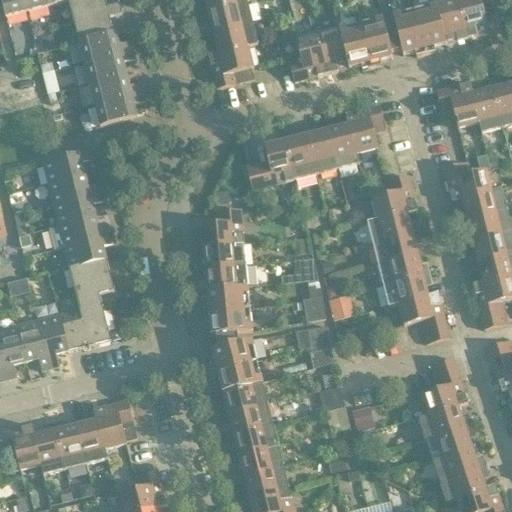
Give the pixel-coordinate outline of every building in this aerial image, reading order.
[(0,0),(5,19),(27,14),(23,0),(0,0)] [(23,0),(27,14),(48,9),(45,0),(23,0)] [(81,0),(45,0),(48,9),(68,4),(81,0)] [(109,20),(122,17),(117,0),(81,0),(68,4),(78,45),(113,36),(116,36),(115,34),(113,35),(109,20)] [(204,0),(206,7),(199,9),(201,16),(247,4),(246,0),(204,0)] [(479,0),(464,0),(457,2),(467,42),(500,33),(494,10),(483,13),(479,0)] [(457,2),(436,7),(445,42),(443,43),(444,47),(467,42),(457,2)] [(247,4),(201,16),(202,23),(209,21),(213,35),(252,25),(247,4)] [(392,18),(396,32),(391,34),(386,35),(382,21),(339,32),(347,67),(349,66),(350,71),(361,68),(362,74),(363,74),(363,73),(381,69),(380,64),(392,60),(391,56),(396,54),(401,53),(402,58),(415,55),(416,60),(434,55),(434,56),(435,56),(434,50),(444,47),(443,43),(445,42),(436,7),(392,18)] [(252,25),(213,35),(216,49),(209,51),(211,57),(211,58),(248,49),(248,50),(258,47),(252,25)] [(339,32),(317,37),(327,77),(350,71),(349,66),(347,67),(339,32)] [(133,54),(130,45),(116,48),(113,36),(78,45),(84,66),(133,54)] [(294,85),(327,77),(317,37),(296,42),(300,59),(288,62),(294,85)] [(248,49),(211,58),(211,57),(208,58),(216,92),(254,83),(251,71),(253,71),(248,50),(248,49)] [(133,54),(84,66),(89,87),(126,77),(123,65),(135,62),(133,54)] [(126,77),(89,87),(94,108),(143,95),(141,87),(129,90),(126,77)] [(511,128),(511,86),(500,89),(498,82),(491,84),(503,131),(511,128)] [(486,93),(473,96),(472,96),(479,126),(481,136),(503,131),(491,84),(484,86),(486,93)] [(458,131),(479,126),(472,96),(473,96),(470,86),(436,94),(442,118),(454,115),(458,131)] [(143,95),(94,108),(100,129),(137,120),(134,107),(145,104),(143,95)] [(345,117),(346,120),(347,120),(356,157),(356,156),(377,151),(373,135),(385,132),(379,109),(345,117)] [(347,120),(346,120),(340,122),(341,129),(328,132),(337,172),(359,166),(356,156),(356,157),(347,120)] [(312,129),(305,130),(316,177),(337,172),(328,132),(313,136),(312,129)] [(299,139),(286,143),(295,182),(316,177),(305,130),(298,132),(299,139)] [(268,164),(256,167),(246,170),(252,193),(295,182),(286,143),(264,148),(268,164)] [(42,165),(48,187),(85,177),(82,165),(94,162),(91,153),(42,165)] [(452,205),(462,202),(462,201),(491,194),(491,193),(486,172),(470,176),(467,165),(443,170),(452,205)] [(85,177),(48,187),(53,208),(102,195),(100,187),(88,190),(85,177)] [(372,201),(377,222),(377,223),(407,215),(407,216),(417,213),(408,179),(385,185),(388,197),(372,201)] [(462,201),(462,202),(465,215),(458,217),(460,224),(507,212),(501,191),(491,193),(491,194),(462,201)] [(228,193),(215,194),(216,208),(229,206),(228,193)] [(102,195),(53,208),(58,229),(96,219),(93,207),(104,204),(102,195)] [(201,228),(203,250),(244,246),(240,212),(217,214),(218,226),(201,228)] [(507,212),(460,224),(462,231),(469,229),(472,243),(511,233),(507,212)] [(377,223),(377,222),(367,224),(372,246),(419,235),(417,228),(410,229),(407,216),(407,215),(377,223)] [(96,219),(58,229),(64,250),(113,238),(110,229),(99,232),(96,219)] [(511,233),(472,243),(476,257),(469,259),(471,266),(511,255),(511,233)] [(419,235),(372,246),(378,267),(417,257),(414,243),(421,241),(419,235)] [(29,238),(19,241),(22,252),(32,250),(29,238)] [(113,238),(64,250),(69,271),(106,262),(103,250),(115,247),(113,238)] [(244,246),(203,250),(204,265),(197,265),(198,272),(246,268),(244,246)] [(511,255),(471,266),(472,273),(479,271),(483,284),(483,285),(511,277),(511,255)] [(417,257),(378,267),(383,288),(430,276),(428,269),(421,271),(417,257)] [(114,294),(106,262),(69,271),(77,303),(99,297),(114,294)] [(312,279),(311,262),(297,263),(298,280),(312,279)] [(320,267),(324,281),(330,279),(327,266),(320,267)] [(248,290),(246,268),(198,272),(199,284),(206,283),(207,295),(212,295),(212,293),(248,290)] [(430,276),(383,288),(388,310),(398,307),(428,299),(428,298),(424,285),(431,283),(430,276)] [(511,300),(511,277),(483,285),(483,284),(473,287),(481,321),(504,315),(501,304),(511,300)] [(27,281),(17,283),(20,298),(30,295),(27,281)] [(248,290),(212,293),(212,295),(207,295),(208,306),(202,306),(202,308),(203,308),(205,326),(210,325),(211,338),(216,338),(217,344),(217,350),(212,352),(215,364),(210,365),(214,383),(214,384),(219,383),(222,393),(227,392),(227,394),(262,385),(251,342),(238,345),(238,341),(237,336),(252,334),(248,290)] [(446,330),(438,296),(428,298),(428,299),(398,307),(404,328),(420,324),(423,335),(446,330)] [(110,344),(99,297),(77,303),(79,312),(59,318),(68,355),(84,351),(83,347),(87,346),(88,350),(110,344)] [(325,322),(322,299),(302,303),(306,325),(325,322)] [(349,304),(330,308),(333,322),(333,324),(353,319),(349,304)] [(504,315),(481,321),(484,333),(507,327),(504,315)] [(59,318),(38,323),(50,372),(59,369),(56,358),(68,355),(59,318)] [(38,323),(17,328),(26,365),(38,362),(41,374),(50,372),(38,323)] [(17,328),(0,332),(0,351),(8,382),(16,380),(14,369),(26,365),(17,328)] [(327,329),(307,332),(311,355),(330,352),(327,329)] [(446,330),(423,335),(426,347),(449,342),(446,330)] [(487,350),(490,362),(511,354),(511,350),(509,343),(487,350)] [(511,354),(490,362),(502,395),(511,392),(511,391),(511,390),(511,354)] [(430,369),(434,381),(456,373),(453,362),(430,369)] [(456,373),(434,381),(437,392),(422,397),(428,418),(429,419),(457,409),(458,410),(468,406),(456,373)] [(321,378),(324,391),(339,388),(336,375),(321,378)] [(262,385),(227,394),(227,392),(222,393),(225,407),(220,408),(222,418),(267,406),(262,385)] [(323,414),(335,411),(344,409),(340,389),(318,395),(323,414)] [(93,412),(94,416),(95,415),(104,452),(105,452),(126,446),(125,444),(137,442),(128,404),(93,412)] [(267,406),(222,418),(224,427),(230,426),(233,437),(273,427),(267,406)] [(350,430),(344,409),(335,411),(340,432),(350,430)] [(457,409),(429,419),(428,418),(418,421),(426,442),(471,427),(469,420),(462,423),(458,410),(457,409)] [(370,434),(364,412),(352,415),(357,437),(370,434)] [(90,424),(76,427),(86,467),(107,462),(105,452),(104,452),(95,415),(94,416),(88,417),(90,424)] [(60,424),(53,426),(65,472),(86,467),(76,427),(62,431),(60,424)] [(48,434),(35,438),(34,438),(41,467),(40,468),(43,478),(65,472),(53,426),(46,427),(48,434)] [(273,427),(233,437),(236,449),(230,450),(233,460),(278,448),(273,427)] [(471,427),(426,442),(432,463),(471,450),(467,436),(473,434),(471,427)] [(20,473),(40,468),(41,467),(34,438),(35,438),(32,428),(0,435),(0,443),(4,459),(15,456),(20,473)] [(326,448),(328,458),(338,455),(336,446),(326,448)] [(282,463),(278,449),(278,448),(233,460),(235,469),(241,468),(244,479),(283,469),(282,463)] [(471,450),(432,463),(439,483),(485,468),(483,461),(476,464),(471,450)] [(485,468),(439,483),(446,504),(456,501),(456,500),(485,491),(485,490),(480,477),(487,475),(485,468)] [(283,469),(244,479),(246,491),(241,492),(243,502),(249,501),(249,500),(288,490),(283,469)] [(121,495),(124,511),(146,511),(156,510),(166,508),(157,474),(134,480),(137,491),(121,495)] [(502,511),(494,487),(485,490),(485,491),(456,500),(456,501),(459,511),(502,511)] [(249,500),(249,501),(251,511),(293,511),(288,490),(249,500)] [(27,511),(24,499),(16,502),(18,511),(27,511)]
